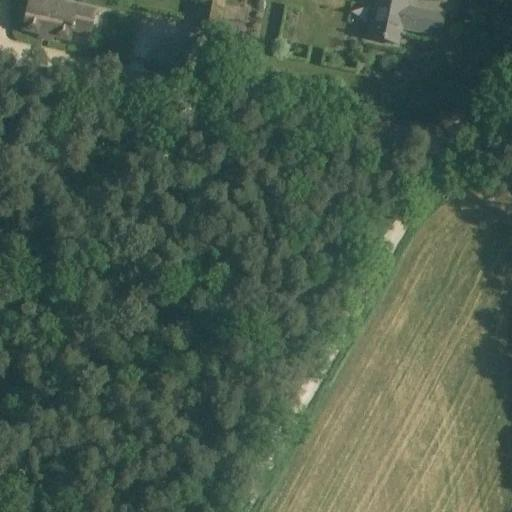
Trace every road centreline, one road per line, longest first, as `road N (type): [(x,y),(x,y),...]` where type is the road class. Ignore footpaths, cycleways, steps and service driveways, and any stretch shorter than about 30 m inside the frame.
road 1 (unclassified): [(0,53),(455,142)]
road 2 (unclassified): [(246,511),(455,142)]
